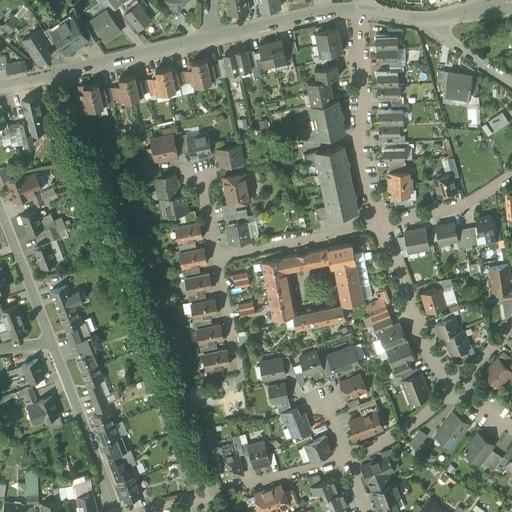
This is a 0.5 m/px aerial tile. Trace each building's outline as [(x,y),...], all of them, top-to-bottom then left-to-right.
[(0,0),(0,17),(14,2),(11,0),(0,0)] [(109,13),(115,9),(107,0),(105,0),(102,3),(107,9),(109,13)] [(107,0),(115,9),(128,0),(107,0)] [(141,0),(137,3),(143,10),(148,7),(142,0),(141,0)] [(166,0),(175,8),(178,10),(187,0),(166,0)] [(225,0),(228,14),(249,11),(247,0),(225,0)] [(280,8),(278,0),(259,0),(261,11),(280,8)] [(125,13),(138,30),(151,20),(143,10),(137,3),(125,13)] [(24,5),(15,18),(16,19),(19,21),(28,9),(24,5)] [(167,16),(177,26),(186,17),(178,10),(175,8),(167,16)] [(91,20),(105,41),(121,31),(109,13),(107,9),(91,20)] [(3,26),(9,32),(19,21),(16,19),(15,21),(11,17),(3,26)] [(72,17),(62,24),(77,47),(87,41),(87,40),(82,32),(72,17)] [(67,54),(77,47),(62,24),(52,30),(51,31),(58,40),(67,54)] [(49,27),(44,30),(52,43),(53,44),(58,40),(51,31),(52,30),(49,27)] [(46,47),(52,43),(44,30),(42,28),(35,32),(45,47),(46,47)] [(316,32),(318,44),(340,39),(337,28),(324,30),(316,32)] [(87,41),(90,46),(96,42),(87,29),(82,32),(87,40),(87,41)] [(22,40),(38,64),(49,57),(51,55),(46,47),(45,47),(35,32),(22,40)] [(376,35),(376,48),(397,47),(397,35),(388,35),(376,35)] [(282,39),(270,42),(275,63),(287,61),(285,51),(282,39)] [(342,51),(340,39),(318,44),(321,55),(330,53),(342,51)] [(289,42),(291,50),(291,54),(297,52),(294,41),(289,42)] [(264,66),(275,63),(270,42),(259,45),(262,57),(264,66)] [(312,45),(315,57),(321,55),(318,44),(312,45)] [(397,60),(397,47),(376,48),(376,60),(389,60),(397,60)] [(246,49),(235,51),(240,72),(249,70),(250,69),(250,67),(247,53),(246,49)] [(293,59),(291,54),(291,50),(285,51),(287,61),(293,59)] [(229,74),(240,72),(235,51),(224,54),(225,57),(229,74)] [(247,53),(250,67),(252,67),(257,66),(254,51),(247,53)] [(315,58),(316,62),(327,60),(331,59),(330,53),(321,55),(315,57),(315,58)] [(218,59),(219,63),(222,75),(222,77),(230,75),(229,74),(225,57),(218,59)] [(256,58),(260,76),(266,75),(264,66),(262,57),(256,58)] [(207,58),(199,59),(204,83),(212,81),(212,79),(216,78),(216,76),(213,64),(213,63),(208,64),(207,58)] [(327,60),(328,66),(336,64),(340,63),(338,58),(331,59),(327,60)] [(197,84),(204,83),(199,59),(191,61),(193,68),(188,69),(189,69),(191,82),(192,84),(196,83),(197,84)] [(7,68),(9,77),(27,73),(25,60),(7,64),(7,68)] [(287,61),(275,63),(277,70),(288,67),(287,61)] [(216,76),(222,75),(219,63),(213,64),(216,76)] [(314,69),(317,80),(329,78),(339,76),(336,64),(328,66),(314,69)] [(171,66),(163,67),(168,91),(176,89),(176,87),(180,86),(180,84),(177,72),(177,71),(172,72),(171,66)] [(162,92),(168,91),(163,67),(155,69),(157,76),(152,77),(153,78),(156,94),(156,95),(162,93),(162,92)] [(189,69),(183,71),(185,83),(191,82),(189,69)] [(240,72),(241,78),(250,76),(249,70),(240,72)] [(437,81),(446,83),(447,71),(439,70),(437,81)] [(180,84),(185,83),(183,71),(177,72),(180,84)] [(444,95),(468,99),(472,75),(447,71),(446,83),(444,95)] [(241,78),(240,72),(229,74),(230,75),(231,80),(241,78)] [(377,72),(377,85),(398,84),(398,72),(390,72),(377,72)] [(135,74),(127,76),(132,99),(140,98),(139,96),(144,95),(144,93),(141,80),(136,81),(135,74)] [(125,101),(132,99),(127,76),(119,77),(121,84),(116,85),(116,86),(119,98),(120,100),(124,99),(125,101)] [(153,78),(147,79),(149,91),(150,95),(156,94),(153,78)] [(307,82),(309,93),(331,89),(329,78),(317,80),(307,82)] [(144,93),(149,91),(147,79),(141,80),(144,93)] [(99,82),(91,84),(96,107),(104,106),(103,104),(108,103),(107,101),(105,89),(105,88),(100,89),(99,82)] [(185,83),(188,93),(194,91),(192,84),(191,82),(185,83)] [(188,93),(185,83),(180,84),(180,86),(182,94),(188,93)] [(89,109),(96,107),(91,84),(83,86),(84,89),(85,92),(80,93),(80,94),(83,106),(84,108),(88,107),(89,109)] [(398,97),(398,84),(377,85),(377,97),(391,97),(398,97)] [(116,86),(111,87),(113,100),(119,98),(116,86)] [(107,101),(113,100),(111,87),(105,89),(107,101)] [(309,93),(312,104),(333,100),(331,89),(309,93)] [(170,99),(168,91),(162,92),(162,93),(156,95),(157,98),(158,101),(170,99)] [(312,104),(309,93),(303,95),(306,106),(312,104)] [(74,95),(77,108),(83,106),(80,94),(74,95)] [(30,135),(31,135),(31,131),(45,128),(45,131),(46,131),(43,118),(41,107),(42,106),(43,104),(42,102),(41,100),(39,101),(38,96),(22,100),(27,120),(25,121),(19,122),(22,133),(28,132),(30,132),(30,135)] [(337,99),(333,100),(312,104),(316,124),(314,125),(314,127),(317,138),(344,132),(341,118),(343,116),(342,113),(340,112),(337,99)] [(378,109),(378,123),(399,123),(403,123),(403,109),(391,109),(378,109)] [(488,121),(496,132),(508,124),(501,112),(488,121)] [(14,124),(16,135),(22,133),(19,122),(14,124)] [(400,135),(399,123),(378,123),(379,136),(392,135),(400,135)] [(8,124),(6,124),(6,125),(0,126),(0,138),(2,138),(10,136),(8,125),(8,124)] [(16,135),(14,124),(8,125),(10,136),(16,135)] [(303,129),(305,140),(317,138),(314,127),(303,129)] [(16,135),(18,141),(18,145),(20,145),(20,144),(24,143),(25,146),(34,144),(31,135),(30,135),(30,132),(28,132),(22,133),(16,135)] [(189,151),(190,157),(212,152),(210,143),(208,133),(187,137),(189,151)] [(152,138),(156,160),(177,156),(172,134),(152,138)] [(179,135),(182,153),(189,151),(187,137),(186,134),(179,135)] [(4,145),(12,143),(10,136),(2,138),(4,145)] [(212,152),(212,155),(218,154),(217,149),(223,148),(222,141),(210,143),(212,152)] [(218,154),(220,166),(237,162),(236,158),(242,157),(239,145),(223,148),(217,149),(218,154)] [(320,164),(325,184),(350,178),(347,165),(348,164),(348,160),(346,159),(343,145),(316,151),(318,162),(318,164),(320,164)] [(383,148),(383,160),(389,160),(405,160),(404,147),(396,147),(383,148)] [(304,154),(306,165),(318,162),(316,151),(304,154)] [(453,177),(458,176),(453,158),(447,159),(453,177)] [(138,163),(140,173),(155,170),(153,160),(138,163)] [(389,160),(390,172),(405,172),(405,160),(389,160)] [(160,170),(155,170),(140,173),(140,174),(144,173),(146,181),(156,179),(156,178),(161,177),(160,170)] [(389,177),(389,184),(411,184),(411,177),(408,177),(408,172),(405,172),(390,172),(389,172),(389,174),(388,174),(388,177),(389,177)] [(34,173),(23,177),(30,194),(35,192),(35,191),(41,189),(34,173)] [(228,204),(229,205),(235,203),(250,200),(245,173),(223,177),(225,187),(226,186),(228,196),(227,196),(228,204)] [(436,185),(439,197),(457,192),(453,177),(451,173),(443,175),(443,174),(441,173),(438,174),(436,176),(437,177),(434,178),(436,178),(438,185),(436,185)] [(0,182),(9,179),(6,174),(0,176),(0,182)] [(156,179),(160,198),(178,194),(174,174),(161,177),(156,178),(156,179)] [(15,200),(30,194),(23,177),(23,176),(8,182),(15,200)] [(353,191),(350,178),(325,184),(329,203),(327,204),(327,206),(330,217),(357,211),(354,197),(355,196),(354,192),(353,191)] [(411,190),(411,184),(389,184),(389,191),(388,191),(388,194),(389,194),(389,196),(390,196),(409,196),(409,190),(411,190)] [(32,196),(34,202),(55,193),(53,187),(32,196)] [(160,198),(162,210),(166,209),(168,216),(184,213),(185,213),(184,207),(188,206),(186,200),(192,199),(190,192),(178,194),(160,198)] [(56,193),(55,193),(34,202),(36,207),(58,198),(56,193)] [(395,201),(395,208),(413,204),(413,200),(409,200),(409,196),(390,196),(391,201),(395,201)] [(225,220),(237,218),(247,215),(246,208),(236,210),(235,203),(229,205),(228,204),(222,205),(225,220)] [(315,208),(318,219),(330,217),(327,206),(315,208)] [(28,234),(43,228),(44,228),(40,218),(36,209),(21,215),(28,234)] [(189,212),(185,213),(184,213),(186,219),(196,216),(195,210),(189,211),(189,212)] [(50,214),(40,218),(44,228),(43,228),(45,229),(55,225),(53,220),(50,214)] [(254,214),(247,215),(237,218),(238,224),(247,222),(255,220),(255,215),(254,214)] [(477,235),(478,243),(495,240),(491,215),(476,218),(477,226),(479,235),(477,235)] [(61,217),(53,220),(55,225),(57,231),(66,228),(61,217)] [(176,225),(180,242),(182,241),(195,239),(202,237),(198,220),(197,221),(186,223),(176,225)] [(259,232),(257,222),(256,222),(255,220),(247,222),(250,237),(257,236),(259,232)] [(227,226),(230,243),(251,239),(250,237),(247,222),(238,224),(227,226)] [(436,225),(439,243),(458,240),(456,234),(454,222),(436,225)] [(45,229),(47,235),(57,231),(55,225),(45,229)] [(462,228),(463,232),(465,246),(478,244),(478,243),(477,235),(479,235),(477,226),(462,228)] [(66,228),(57,231),(47,235),(50,243),(69,236),(66,228)] [(407,248),(408,252),(416,251),(428,249),(425,228),(405,231),(405,236),(407,248)] [(459,247),(465,246),(463,232),(456,234),(458,240),(459,247)] [(396,237),(401,249),(407,248),(405,236),(396,237)] [(178,244),(180,251),(196,247),(195,239),(182,241),(183,243),(178,244)] [(331,266),(334,265),(355,260),(354,253),(352,242),(327,247),(330,261),(331,266)] [(34,249),(41,268),(56,262),(49,243),(34,249)] [(94,261),(110,254),(106,246),(90,253),(94,261)] [(180,251),(184,268),(187,267),(199,265),(206,263),(202,246),(196,247),(180,251)] [(327,247),(306,252),(309,266),(330,261),(327,247)] [(355,260),(364,259),(363,251),(354,253),(355,260)] [(306,252),(299,253),(301,267),(309,266),(306,252)] [(285,271),(301,267),(299,253),(282,257),(282,256),(285,271)] [(262,261),(265,275),(285,271),(282,256),(262,261)] [(358,272),(367,270),(364,259),(355,260),(357,270),(358,272)] [(334,265),(336,275),(357,270),(355,260),(334,265)] [(470,275),(477,273),(476,264),(469,265),(470,275)] [(501,291),(502,300),(511,298),(511,288),(508,264),(489,267),(493,292),(501,291)] [(183,270),(184,276),(186,276),(201,273),(199,265),(187,267),(187,269),(183,270)] [(0,290),(9,286),(2,268),(0,269),(0,290)] [(336,275),(339,289),(360,285),(358,272),(357,270),(336,275)] [(367,270),(358,272),(360,285),(369,283),(367,270)] [(186,276),(189,293),(192,292),(205,290),(211,288),(208,271),(201,273),(186,276)] [(288,285),(285,271),(265,275),(268,289),(288,285)] [(233,275),(234,281),(248,278),(247,272),(233,275)] [(105,278),(109,288),(121,284),(117,273),(105,278)] [(249,285),(248,278),(234,281),(235,287),(249,285)] [(440,287),(441,291),(450,288),(453,287),(451,278),(439,280),(437,281),(438,287),(440,287)] [(360,285),(363,298),(372,297),(369,283),(360,285)] [(50,291),(60,316),(77,309),(74,303),(82,300),(79,292),(79,291),(71,294),(67,285),(50,291)] [(291,300),(288,285),(268,289),(271,304),(291,300)] [(363,298),(360,285),(339,289),(342,304),(342,305),(343,305),(348,303),(364,300),(363,298)] [(427,311),(446,306),(441,291),(440,287),(438,287),(421,293),(427,311)] [(450,288),(441,291),(446,306),(454,303),(450,288)] [(188,295),(189,302),(192,301),(206,298),(205,290),(192,292),(192,295),(188,295)] [(373,309),(386,304),(390,302),(385,290),(381,291),(383,298),(370,302),(371,303),(373,309)] [(195,318),(210,315),(217,314),(214,297),(206,298),(192,301),(195,318)] [(511,298),(502,300),(506,319),(511,314),(511,312),(511,298)] [(294,314),(291,300),(271,304),(274,319),(285,316),(294,315),(294,314)] [(239,304),(240,311),(254,308),(253,301),(239,304)] [(342,304),(318,309),(321,323),(345,318),(345,317),(343,305),(342,305),(342,304)] [(373,309),(378,321),(390,316),(386,304),(373,309)] [(3,311),(2,311),(5,320),(9,329),(24,324),(24,323),(17,306),(3,311)] [(255,314),(254,308),(240,311),(241,317),(255,314)] [(71,344),(71,343),(82,339),(91,336),(85,321),(82,322),(77,309),(60,316),(71,344)] [(297,328),(321,323),(318,309),(294,314),(294,315),(297,328)] [(371,316),(373,323),(378,321),(373,309),(368,311),(371,316)] [(442,315),(444,321),(454,317),(452,311),(442,315)] [(192,318),(194,327),(197,327),(212,324),(210,315),(195,318),(192,318)] [(287,330),(297,328),(294,315),(285,316),(287,330)] [(367,325),(373,323),(371,316),(368,317),(368,319),(366,319),(365,320),(366,324),(367,325)] [(392,323),(390,316),(378,321),(373,323),(375,328),(374,329),(375,333),(378,332),(390,327),(389,324),(392,323)] [(435,324),(440,337),(444,336),(459,330),(454,317),(444,321),(435,324)] [(197,327),(201,344),(203,343),(216,341),(223,339),(219,322),(212,324),(197,327)] [(369,331),(374,329),(375,328),(373,323),(367,325),(369,331)] [(407,340),(406,341),(399,323),(394,325),(390,327),(378,332),(381,339),(385,349),(386,349),(389,357),(393,366),(406,361),(409,360),(415,358),(407,340)] [(27,332),(24,324),(9,329),(1,332),(4,339),(11,336),(12,338),(27,332)] [(444,336),(451,354),(459,351),(470,347),(463,329),(459,330),(444,336)] [(91,336),(82,339),(87,354),(93,351),(97,350),(91,336)] [(98,365),(93,351),(87,354),(82,339),(71,343),(82,371),(98,365)] [(377,352),(378,352),(385,349),(381,339),(373,342),(377,352)] [(199,346),(201,353),(204,352),(218,349),(216,341),(203,343),(204,345),(199,346)] [(359,343),(353,346),(358,359),(364,356),(359,343)] [(334,372),(335,374),(360,365),(358,359),(353,346),(328,355),(328,356),(334,372)] [(204,352),(207,369),(210,368),(222,366),(229,364),(226,347),(218,349),(204,352)] [(459,351),(461,357),(474,352),(472,347),(470,347),(459,351)] [(386,349),(385,349),(378,352),(381,360),(389,357),(386,349)] [(503,364),(505,365),(511,358),(502,349),(495,356),(498,359),(503,363),(503,364)] [(302,363),(306,374),(324,367),(319,356),(317,350),(300,357),(302,363)] [(324,367),(327,375),(334,372),(328,356),(328,355),(327,353),(319,356),(324,367)] [(282,357),(285,372),(294,370),(292,367),(288,356),(282,357)] [(259,362),(263,380),(286,375),(285,372),(282,357),(259,362)] [(23,364),(23,365),(26,373),(30,382),(44,377),(37,359),(23,364)] [(498,387),(511,372),(505,365),(503,364),(503,363),(498,359),(484,373),(498,387)] [(394,377),(400,374),(413,369),(410,363),(407,364),(406,361),(393,366),(390,367),(394,377)] [(300,372),(302,376),(306,374),(302,363),(292,367),(294,370),(295,374),(300,372)] [(20,375),(26,373),(23,365),(17,367),(20,375)] [(93,400),(103,395),(98,381),(104,378),(98,365),(82,371),(93,400)] [(206,371),(207,378),(224,374),(222,366),(210,368),(210,371),(206,371)] [(417,368),(413,369),(400,374),(402,380),(420,373),(417,368)] [(295,374),(300,386),(305,384),(302,376),(300,372),(295,374)] [(403,383),(410,402),(430,395),(421,373),(420,373),(402,380),(403,383)] [(346,397),(346,398),(359,393),(358,391),(364,389),(365,391),(366,390),(359,374),(339,381),(340,382),(346,397)] [(400,374),(394,377),(391,378),(394,386),(403,383),(402,380),(400,374)] [(109,393),(104,378),(98,381),(103,395),(109,393)] [(272,402),(276,401),(281,400),(288,399),(284,381),(268,384),(272,402)] [(19,391),(21,397),(34,392),(32,386),(19,391)] [(103,395),(107,403),(120,398),(116,390),(109,393),(103,395)] [(36,398),(34,392),(21,397),(14,399),(16,405),(23,403),(26,402),(36,398)] [(93,416),(98,430),(114,423),(107,403),(103,395),(93,400),(99,414),(93,416)] [(34,413),(37,422),(46,419),(59,414),(52,396),(38,401),(36,398),(26,402),(31,414),(34,413)] [(349,408),(357,404),(360,403),(357,398),(346,402),(349,408)] [(368,400),(360,403),(357,404),(360,410),(365,408),(367,413),(375,410),(375,411),(378,410),(379,410),(376,403),(370,405),(368,400)] [(278,407),(280,413),(291,408),(289,403),(283,405),(278,407)] [(284,421),(286,420),(286,419),(300,414),(297,406),(291,408),(280,413),(284,421)] [(348,430),(352,440),(378,429),(375,421),(378,420),(375,411),(375,410),(367,413),(362,415),(349,420),(352,429),(348,430)] [(304,412),(300,414),(286,419),(286,420),(289,428),(292,428),(294,434),(292,435),(292,436),(311,429),(304,412)] [(46,419),(50,428),(62,424),(59,414),(46,419)] [(437,434),(452,446),(468,425),(453,414),(437,434)] [(106,452),(117,448),(114,439),(120,437),(119,436),(120,436),(115,423),(114,423),(98,430),(97,430),(106,452)] [(409,443),(421,452),(426,446),(420,441),(425,435),(418,430),(409,443)] [(464,451),(479,463),(481,460),(490,448),(493,444),(478,433),(464,451)] [(122,435),(120,436),(119,436),(120,437),(114,439),(117,448),(125,445),(122,435)] [(235,442),(238,455),(244,453),(242,444),(239,435),(233,437),(234,443),(235,442)] [(295,441),(297,449),(302,447),(303,445),(305,444),(314,440),(311,435),(295,441)] [(305,444),(311,460),(332,452),(326,436),(314,440),(305,444)] [(250,453),(254,467),(269,463),(267,451),(264,440),(248,444),(250,453)] [(400,446),(413,455),(417,450),(404,440),(400,446)] [(221,457),(227,478),(243,474),(238,455),(235,442),(234,443),(216,448),(218,457),(221,457)] [(244,453),(244,455),(250,453),(248,444),(247,442),(242,444),(244,453)] [(106,452),(108,458),(109,457),(119,453),(128,450),(125,445),(117,448),(106,452)] [(388,455),(390,460),(396,458),(392,449),(391,448),(380,452),(382,458),(388,455)] [(481,460),(488,465),(497,453),(490,448),(481,460)] [(270,465),(277,463),(275,456),(273,450),(267,451),(269,463),(270,465)] [(133,462),(129,451),(120,454),(121,459),(125,468),(130,466),(129,464),(133,462)] [(109,457),(111,463),(121,459),(120,454),(119,453),(109,457)] [(502,457),(497,453),(488,465),(493,469),(495,467),(502,457)] [(281,455),(275,456),(277,463),(278,469),(284,468),(281,455)] [(362,466),(372,490),(377,488),(391,482),(388,473),(394,470),(390,460),(388,455),(382,458),(362,466)] [(66,456),(60,457),(64,472),(69,471),(66,456)] [(503,456),(502,457),(495,467),(503,472),(507,467),(505,465),(509,460),(503,456)] [(176,463),(182,480),(184,479),(195,475),(189,458),(176,463)] [(125,468),(121,459),(111,463),(119,485),(120,485),(136,479),(131,466),(130,466),(125,468)] [(27,494),(33,494),(32,470),(25,470),(25,494),(27,494)] [(445,481),(449,475),(444,470),(439,477),(445,481)] [(307,476),(310,485),(322,481),(319,473),(307,476)] [(64,480),(65,485),(71,484),(86,479),(85,477),(85,475),(64,480)] [(184,479),(188,490),(199,485),(195,475),(184,479)] [(93,492),(91,484),(89,476),(85,477),(86,479),(71,484),(73,496),(77,496),(93,492)] [(320,498),(320,499),(342,490),(342,489),(339,491),(333,476),(322,481),(310,485),(314,494),(322,491),(324,496),(320,498)] [(142,494),(136,479),(120,485),(125,500),(142,494)] [(377,488),(379,494),(390,489),(388,486),(397,483),(396,480),(391,482),(377,488)] [(374,496),(377,505),(395,498),(401,495),(397,483),(388,486),(390,489),(379,494),(374,496)] [(71,484),(65,485),(68,497),(73,496),(71,484)] [(61,499),(68,497),(65,485),(58,486),(61,499)] [(255,494),(257,500),(256,503),(257,505),(260,506),(262,511),(272,511),(281,509),(280,508),(288,505),(289,505),(284,493),(281,485),(273,488),(272,488),(272,487),(264,491),(262,490),(259,491),(258,493),(255,494)] [(288,506),(289,506),(299,502),(294,489),(284,493),(289,505),(288,505),(288,506)] [(348,505),(342,490),(320,499),(323,507),(331,504),(334,510),(345,506),(348,505)] [(77,496),(80,506),(81,511),(96,511),(97,511),(93,492),(77,496)] [(249,506),(256,503),(257,500),(255,494),(247,497),(246,500),(249,506)] [(400,511),(395,498),(377,505),(380,511),(400,511)] [(447,511),(429,498),(422,507),(418,511),(447,511)] [(43,503),(44,511),(60,511),(58,500),(43,503)] [(2,511),(22,511),(23,504),(4,501),(2,511)]
